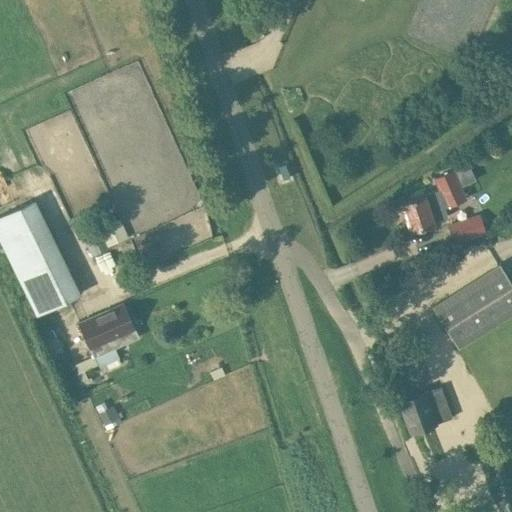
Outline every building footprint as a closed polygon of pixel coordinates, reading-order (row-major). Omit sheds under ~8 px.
[(467,198),(452,167),(432,176),(447,208),(467,198)] [(0,168),(0,203),(13,198),(0,169),(0,168)] [(429,207),(424,193),(401,201),(411,230),(434,222),(433,220),(448,215),(443,202),(429,207)] [(81,293),(34,198),(0,214),(0,243),(36,315),(81,293)] [(486,232),(480,213),(447,224),(453,242),(486,232)] [(82,234),(92,256),(109,248),(100,227),(82,234)] [(511,312),(511,282),(500,263),(432,305),(457,346),(511,312)] [(123,303),(78,324),(93,357),(119,345),(138,336),(134,327),(123,303)] [(50,356),(62,350),(56,336),(44,342),(50,356)] [(211,372),(213,378),(223,374),(221,367),(211,372)] [(451,418),(440,386),(399,401),(410,432),(451,418)] [(98,415),(104,426),(116,419),(110,408),(98,415)]
